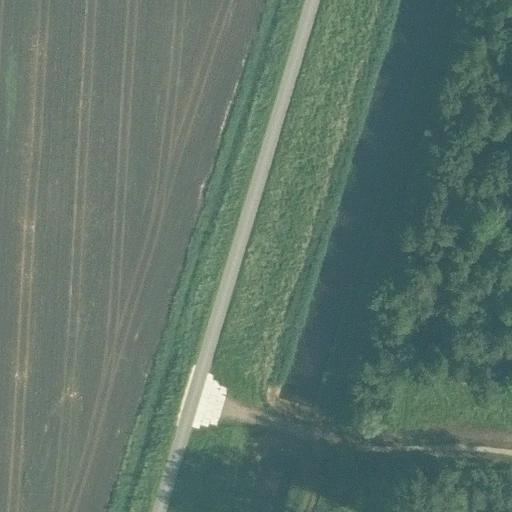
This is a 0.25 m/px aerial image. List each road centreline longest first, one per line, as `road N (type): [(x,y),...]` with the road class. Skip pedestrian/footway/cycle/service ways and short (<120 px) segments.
road 1 (unclassified): [(158,511),(311,0)]
road 2 (track): [(305,511),(458,0)]
road 3 (track): [(327,437),(378,442),(395,431),(511,36)]
road 4 (track): [(327,437),(191,399)]
